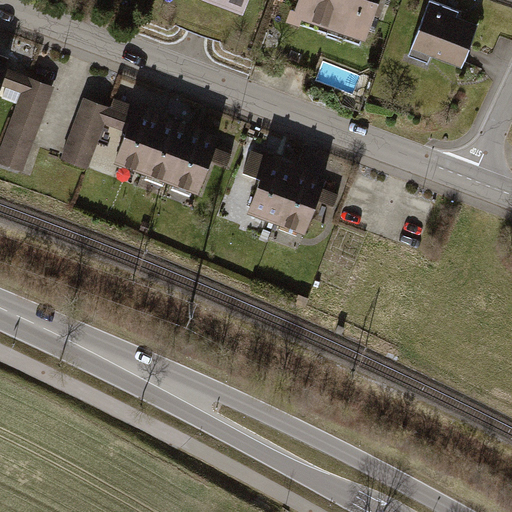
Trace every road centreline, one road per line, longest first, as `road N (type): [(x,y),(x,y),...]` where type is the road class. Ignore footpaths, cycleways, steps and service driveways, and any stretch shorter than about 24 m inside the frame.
road 1 (residential): [(0,2),(474,180)]
road 2 (secondary): [(455,511),(247,405),(195,396)]
road 3 (secondary): [(195,396),(232,433),(374,511)]
road 4 (secondary): [(0,309),(195,396)]
